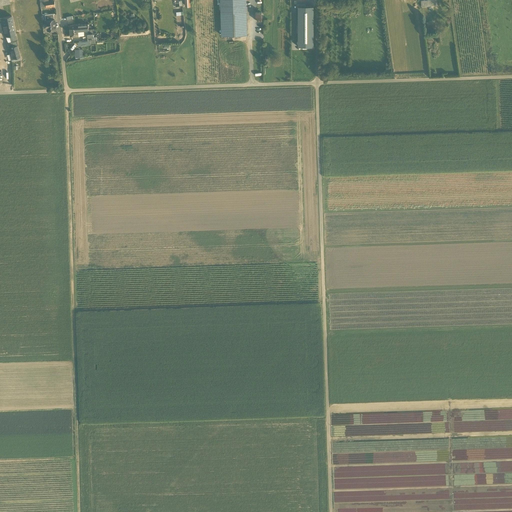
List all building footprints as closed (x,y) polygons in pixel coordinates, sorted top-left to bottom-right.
[(221,0),(221,12),(245,11),(244,0),(221,0)] [(313,6),(298,6),(298,47),(313,47),(313,6)] [(245,11),(221,12),(222,36),(246,35),(245,11)] [(1,18),(3,26),(13,24),(11,16),(1,18)] [(48,31),(49,32),(51,32),(52,30),(56,30),(54,20),(46,21),(46,26),(47,26),(47,29),(48,31)] [(9,35),(11,35),(15,34),(13,24),(3,26),(5,36),(9,35)] [(69,26),(70,37),(78,36),(77,30),(78,30),(84,30),(88,30),(87,24),(69,26)] [(11,54),(13,59),(20,57),(17,46),(17,45),(9,47),(11,52),(10,52),(10,53),(11,54)]
